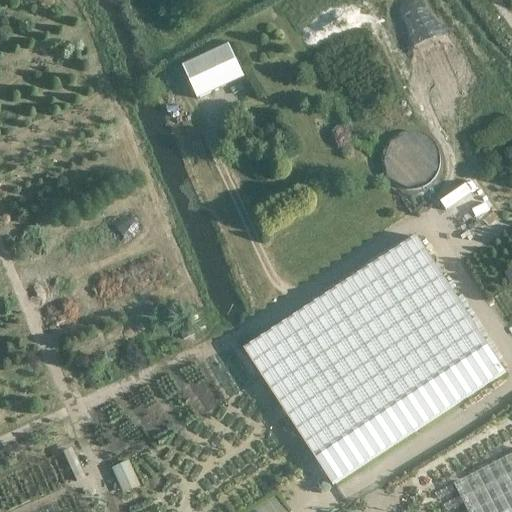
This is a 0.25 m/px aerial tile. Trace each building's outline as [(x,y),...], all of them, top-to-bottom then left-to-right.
[(243,80),(228,47),(180,69),(196,102),(243,80)] [(477,75),(463,84),(470,96),(485,87),(477,75)] [(335,125),(322,133),(325,138),(338,130),(335,125)] [(185,163),(204,154),(198,139),(189,143),(188,143),(182,145),(186,154),(182,155),(185,163)] [(222,192),(219,185),(204,191),(207,199),(222,192)] [(230,271),(253,261),(224,195),(204,204),(208,214),(206,215),(230,271)] [(402,207),(396,211),(401,219),(407,215),(402,207)] [(340,220),(331,226),(335,233),(344,227),(340,220)] [(417,234),(243,348),(334,483),(507,371),(417,234)] [(511,270),(503,275),(510,289),(511,287),(511,270)] [(85,479),(71,449),(62,452),(76,483),(85,479)] [(511,511),(511,454),(454,485),(467,511),(511,511)] [(124,462),(107,470),(119,495),(136,488),(124,462)]
